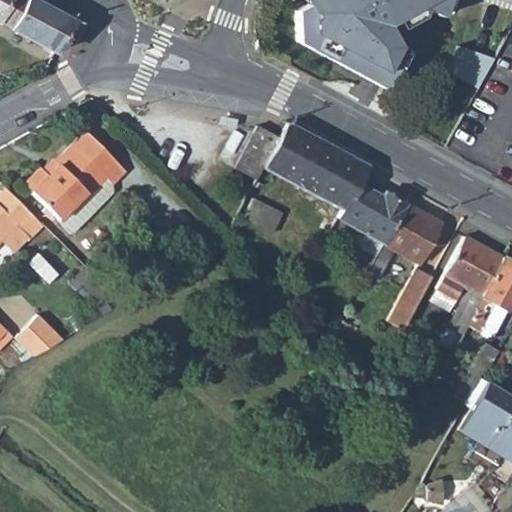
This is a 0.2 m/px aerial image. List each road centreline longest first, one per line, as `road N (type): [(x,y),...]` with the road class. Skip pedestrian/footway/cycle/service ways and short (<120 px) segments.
road 1 (tertiary): [(511,214),(222,64)]
road 2 (tertiary): [(222,64),(104,5)]
road 3 (tertiary): [(98,65),(201,81),(222,64)]
